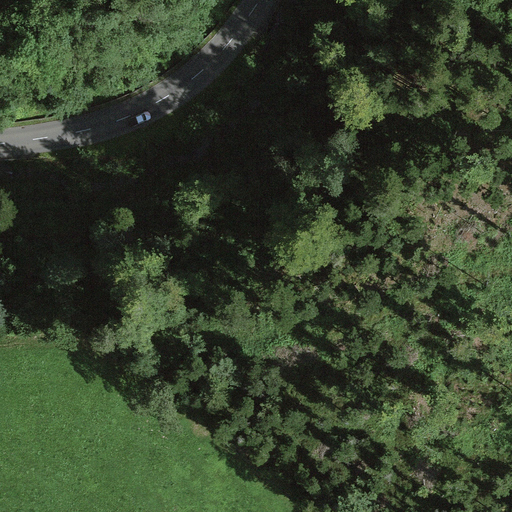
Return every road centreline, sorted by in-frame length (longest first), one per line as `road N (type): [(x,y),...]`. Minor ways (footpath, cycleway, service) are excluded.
road 1 (tertiary): [(0,145),(109,125),(162,98),(229,42),(261,0)]
road 2 (track): [(511,269),(342,328),(253,341)]
